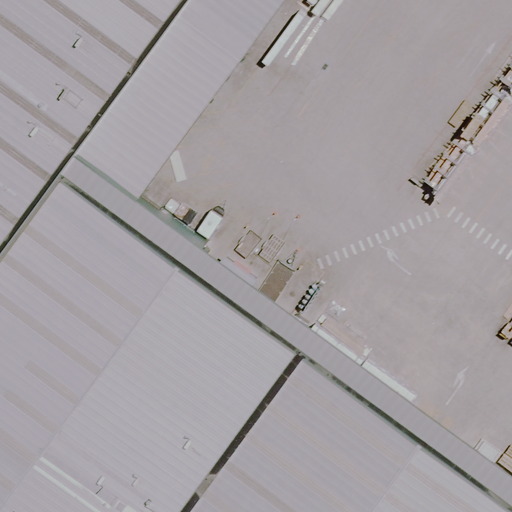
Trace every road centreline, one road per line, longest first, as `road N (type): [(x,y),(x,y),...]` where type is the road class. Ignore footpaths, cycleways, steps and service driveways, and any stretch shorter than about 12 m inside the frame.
road 1 (unknown): [(360,0),(255,144),(250,178),(255,211),(345,275)]
road 2 (unknown): [(511,62),(345,275)]
road 3 (unknown): [(420,324),(511,208)]
